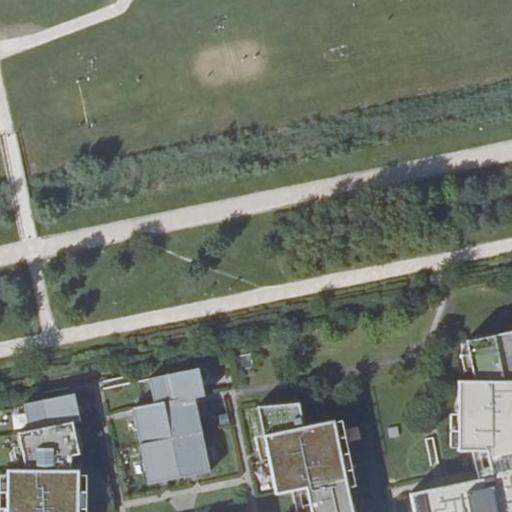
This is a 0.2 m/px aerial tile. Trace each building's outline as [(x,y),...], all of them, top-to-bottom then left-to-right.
[(395,0),(365,0),(355,7),(372,31),(403,10),(395,0)] [(466,459),(494,458),(500,485),(418,502),(420,511),(511,511),(511,340),(472,349),(481,389),(465,389),(466,459)] [(158,385),(163,410),(141,414),(157,489),(217,477),(202,403),(211,401),(206,375),(158,385)] [(77,402),(31,412),(37,438),(26,441),(34,478),(15,478),(15,511),(82,511),(82,479),(75,480),(74,463),(83,462),(76,431),(83,429),(77,402)] [(306,411),(266,414),(284,501),(314,495),(317,511),(362,511),(359,511),(358,511),(341,428),(311,434),(306,411)]
